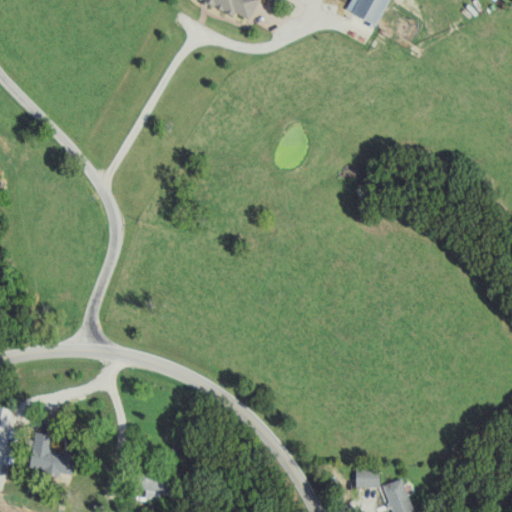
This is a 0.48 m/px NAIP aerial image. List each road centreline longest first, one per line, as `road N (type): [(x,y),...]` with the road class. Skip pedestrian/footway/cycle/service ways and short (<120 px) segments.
road 1 (tertiary): [(317,511),(258,421),(191,370),(109,343),(0,351)]
road 2 (residential): [(88,342),(89,303),(116,217),(72,145),(0,71)]
